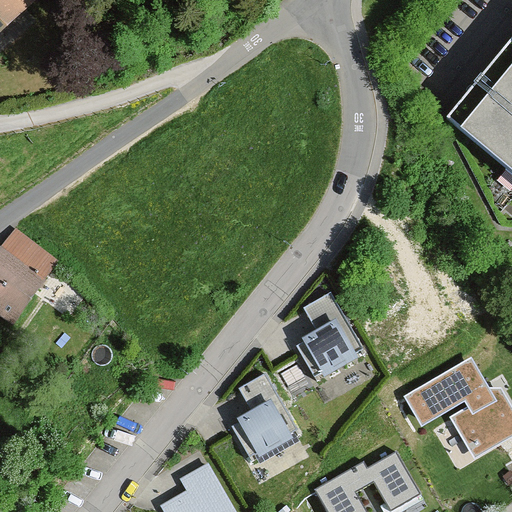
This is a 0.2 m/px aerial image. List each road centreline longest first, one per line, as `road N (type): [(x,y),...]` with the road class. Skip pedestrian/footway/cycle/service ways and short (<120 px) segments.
road 1 (residential): [(328,0),(354,95),(359,152),(345,204),(95,511)]
road 2 (unclassified): [(325,0),(0,226)]
